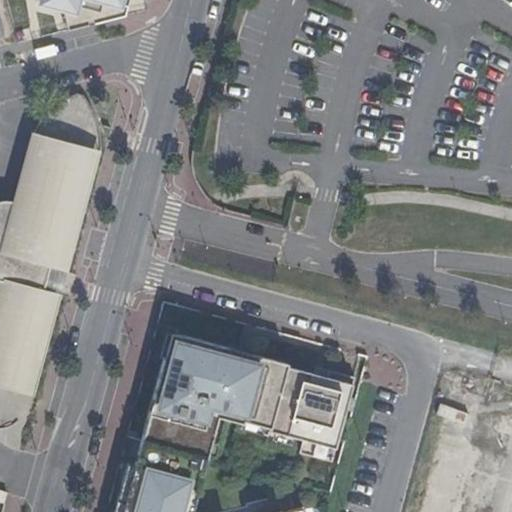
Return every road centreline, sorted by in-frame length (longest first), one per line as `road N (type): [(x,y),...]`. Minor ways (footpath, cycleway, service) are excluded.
road 1 (residential): [(120,268),(410,354),(422,378),(385,511)]
road 2 (secondary): [(120,268),(191,0)]
road 3 (secondary): [(52,511),(120,268)]
